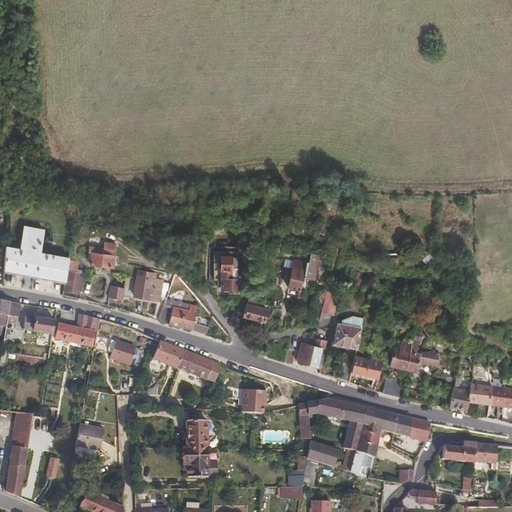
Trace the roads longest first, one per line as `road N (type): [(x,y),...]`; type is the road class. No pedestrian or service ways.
road 1 (residential): [(511,431),(349,391),(157,327),(0,291)]
road 2 (residential): [(511,441),(453,435),(435,443),(388,511)]
